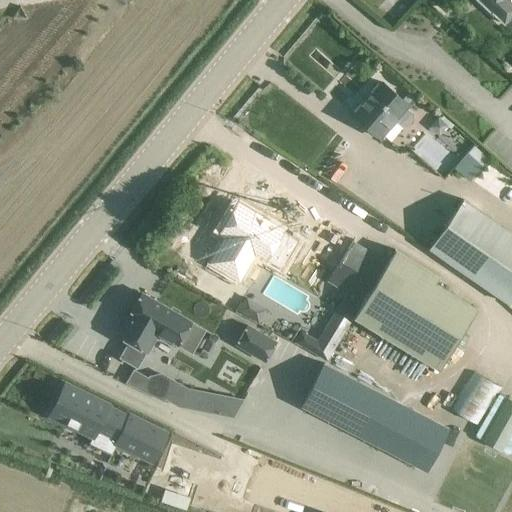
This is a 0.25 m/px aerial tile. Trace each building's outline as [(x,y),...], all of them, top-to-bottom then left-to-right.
[(475,0),(492,16),(494,15),(504,25),(511,16),(511,0),(475,0)] [(379,138),(394,121),(401,127),(408,126),(413,120),(412,113),(405,107),(408,105),(381,81),(352,114),(379,138)] [(454,168),(469,181),(488,158),(473,146),(454,168)] [(268,183),(251,210),(278,226),(275,230),(337,267),(334,271),(328,282),(362,302),(352,317),(422,360),(438,369),(476,307),(434,281),(438,275),(395,248),(387,261),(352,240),(355,236),(268,183)] [(511,234),(462,199),(428,248),(508,304),(511,298),(511,234)] [(227,201),(187,258),(239,290),(277,235),(227,201)] [(191,352),(204,329),(141,294),(128,316),(129,316),(118,335),(129,342),(120,357),(136,367),(145,351),(146,351),(157,332),(191,352)] [(357,309),(342,300),(317,341),(302,332),(296,342),(326,360),(346,327),(357,309)] [(264,361),(275,342),(247,326),(237,345),(264,361)] [(426,471),(448,428),(324,364),(302,406),(426,471)] [(141,390),(148,379),(134,371),(127,382),(141,390)] [(475,371),(451,409),(477,426),(501,388),(475,371)] [(55,377),(40,408),(83,430),(87,423),(108,433),(106,437),(142,455),(155,427),(119,409),(119,411),(98,401),(98,399),(55,377)]
